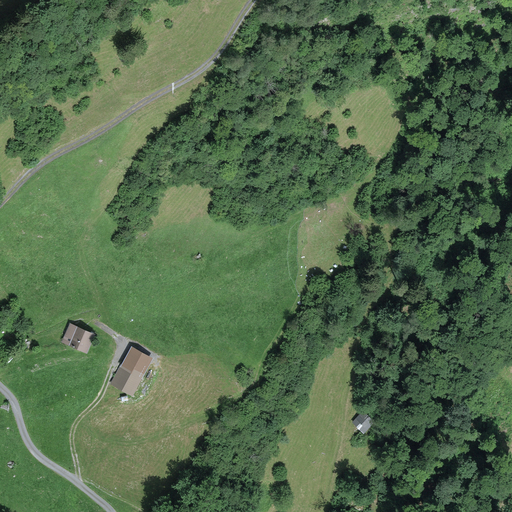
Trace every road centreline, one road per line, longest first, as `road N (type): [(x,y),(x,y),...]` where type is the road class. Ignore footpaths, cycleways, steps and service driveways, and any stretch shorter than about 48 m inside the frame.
road 1 (track): [(0,202),(59,150),(206,64),(253,0)]
road 2 (track): [(326,511),(360,324),(386,286),(389,248)]
road 3 (track): [(96,322),(119,347),(100,396),(73,430),(77,481)]
road 4 (residential): [(112,511),(36,453),(0,386)]
